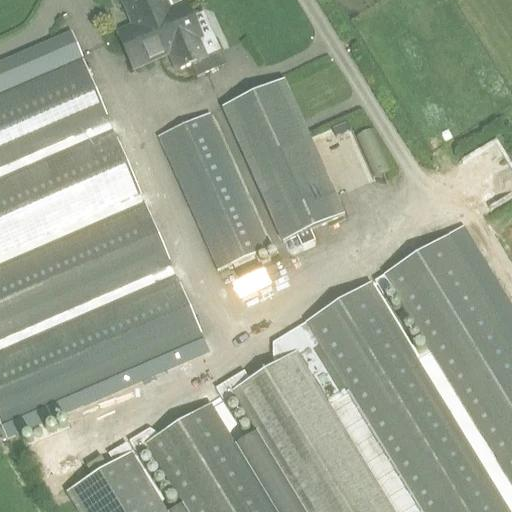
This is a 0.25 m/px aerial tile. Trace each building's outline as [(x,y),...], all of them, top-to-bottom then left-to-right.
[(187,3),(171,10),(166,0),(123,0),(135,27),(119,34),(135,71),(171,55),(179,73),(191,67),(196,79),(218,69),(212,56),(221,52),(213,35),(203,39),(187,3)] [(83,62),(0,98),(0,170),(110,123),(83,62)] [(286,83),(228,108),(286,243),(344,218),(286,83)] [(210,116),(161,138),(221,272),(270,250),(210,116)] [(348,200),(383,185),(354,118),(316,135),(324,153),(327,151),(348,200)] [(115,133),(0,183),(0,255),(142,194),(115,133)] [(146,206),(0,269),(0,342),(173,267),(146,206)] [(511,340),(449,238),(374,283),(383,297),(394,291),(511,485),(511,340)] [(307,244),(311,256),(325,252),(320,239),(307,244)] [(178,279),(0,356),(0,422),(2,428),(205,340),(178,279)] [(244,374),(216,391),(224,403),(234,397),(304,511),(393,511),(327,402),(340,394),(314,352),(320,349),(420,511),(508,511),(371,285),(273,345),(274,362),(277,367),(250,383),(244,374)] [(275,511),(212,406),(159,438),(157,434),(153,436),(150,431),(130,444),(137,456),(148,449),(186,511),(275,511)] [(167,511),(127,445),(108,456),(114,465),(66,494),(77,511),(167,511)]
